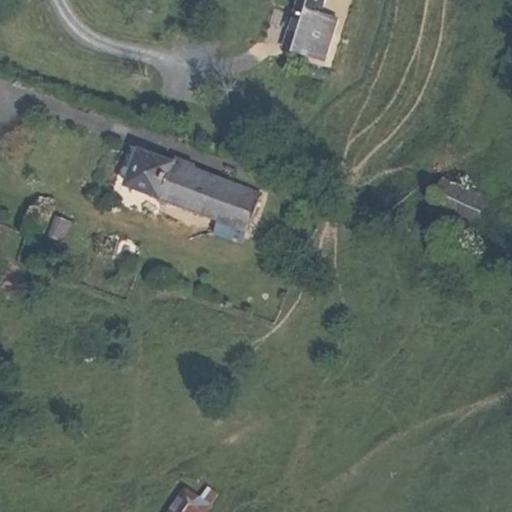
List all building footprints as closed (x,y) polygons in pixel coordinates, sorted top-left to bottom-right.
[(321,15),(325,0),(303,0),(289,48),(325,61),(339,21),(321,15)] [(244,232),(258,195),(198,172),(198,169),(178,162),(177,164),(144,151),(130,188),(172,204),(244,232)] [(445,181),(433,206),(477,226),(489,202),(445,181)] [(204,511),(206,510),(198,504),(186,495),(174,511),(204,511)] [(198,504),(206,510),(212,500),(205,495),(198,504)]
